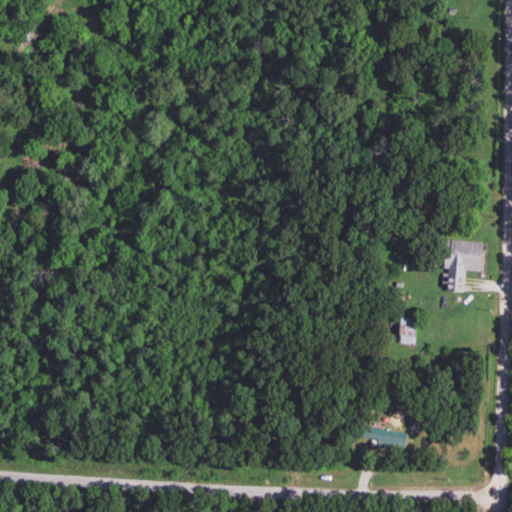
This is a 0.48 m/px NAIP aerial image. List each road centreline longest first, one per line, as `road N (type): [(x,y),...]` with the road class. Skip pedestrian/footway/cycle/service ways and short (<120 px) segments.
road 1 (residential): [(482,511),(483,497),(497,487),(505,0)]
road 2 (residential): [(511,494),(0,475)]
